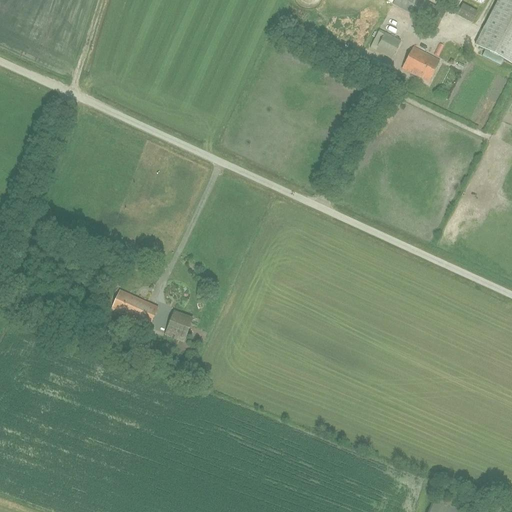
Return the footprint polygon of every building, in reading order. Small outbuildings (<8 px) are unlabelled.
[(420,0),(395,0),(393,5),(437,28),(445,13),(420,0)] [(511,65),(511,0),(498,0),(475,46),(511,66),(511,65)] [(463,5),(457,15),(472,23),(477,13),(463,5)] [(395,34),(398,27),(390,24),(387,31),(395,34)] [(392,60),(401,42),(380,31),(370,49),(392,60)] [(334,57),(344,62),(380,80),(387,66),(373,59),(371,63),(349,52),(339,47),(334,57)] [(429,83),(440,61),(413,48),(402,69),(429,83)] [(149,328),(158,308),(120,291),(112,311),(149,328)] [(164,336),(183,344),(193,321),(173,313),(164,336)] [(465,511),(434,499),(428,511),(465,511)]
